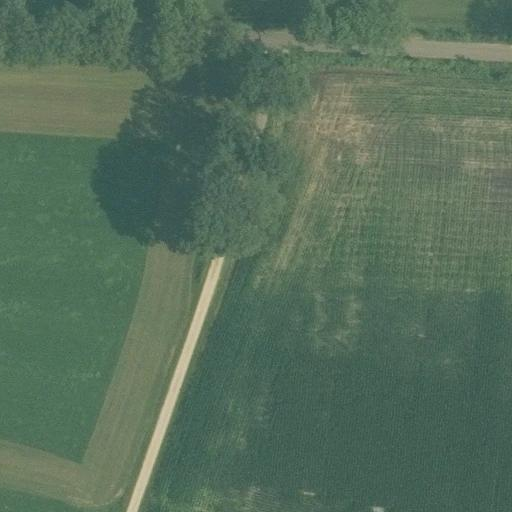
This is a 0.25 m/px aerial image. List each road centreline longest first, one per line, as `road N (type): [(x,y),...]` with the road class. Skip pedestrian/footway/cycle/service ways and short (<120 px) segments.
road 1 (tertiary): [(0,26),(511,55)]
road 2 (unknown): [(289,42),(136,511)]
